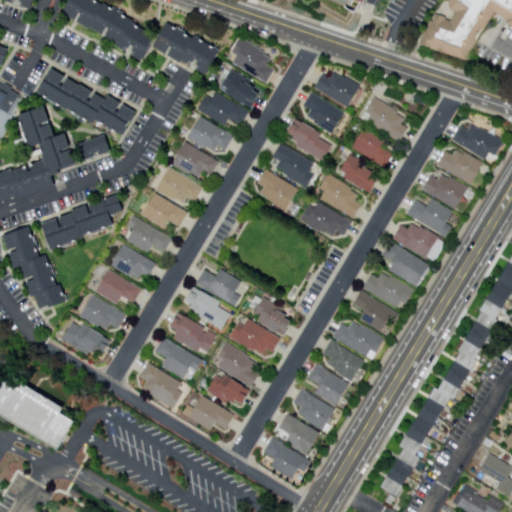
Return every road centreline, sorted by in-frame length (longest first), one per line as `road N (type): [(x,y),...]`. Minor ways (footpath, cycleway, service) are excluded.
road 1 (residential): [(463,86),(235,462)]
road 2 (residential): [(319,39),(111,387)]
road 3 (tertiary): [(311,511),(511,180)]
road 4 (residential): [(511,105),(204,0)]
road 5 (residential): [(312,511),(51,349)]
